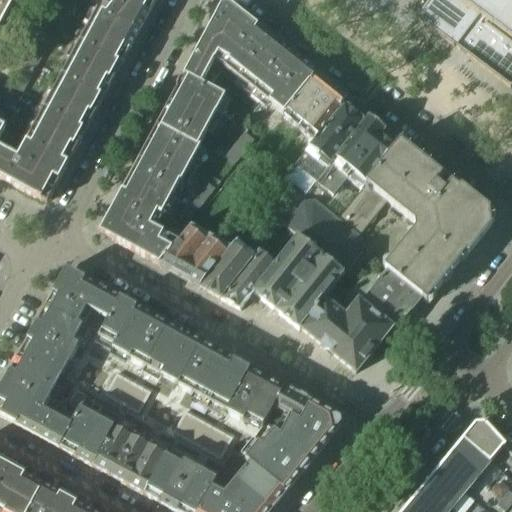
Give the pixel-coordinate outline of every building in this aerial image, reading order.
[(0,0),(0,26),(14,0),(0,0)] [(14,108),(57,29),(72,0),(44,0),(40,11),(50,16),(4,102),(14,108)] [(76,150),(157,0),(118,0),(105,17),(96,12),(34,127),(76,150)] [(511,0),(429,0),(415,19),(510,91),(511,88),(511,0)] [(223,69),(256,29),(228,7),(220,9),(184,76),(207,89),(211,84),(223,69)] [(238,81),(267,45),(271,41),(256,29),(223,69),(234,79),(225,91),(231,96),(241,84),(238,81)] [(283,118),(316,77),(271,41),(267,45),(238,81),(241,84),(283,118)] [(404,53),(400,58),(406,63),(410,58),(404,53)] [(197,149),(215,116),(224,99),(207,89),(184,76),(148,144),(190,167),(199,150),(197,149)] [(316,77),(283,118),(281,119),(313,145),(343,107),(344,108),(348,103),(316,77)] [(394,150),(380,139),(384,133),(367,119),(363,124),(344,108),(343,107),(313,145),(294,167),(332,198),(346,180),(361,192),(394,150)] [(0,151),(0,139),(5,131),(0,128),(0,180),(46,206),(76,150),(34,127),(17,160),(0,151)] [(234,167),(254,142),(244,134),(224,159),(234,167)] [(174,192),(178,183),(180,184),(190,167),(148,144),(112,211),(146,229),(155,212),(161,215),(166,205),(170,207),(177,193),(174,192)] [(344,276),(362,254),(359,251),(360,251),(359,243),(358,243),(361,240),(359,238),(368,226),(371,226),(373,225),(374,223),(375,220),(375,218),(386,204),(417,229),(384,270),(387,273),(417,298),(417,299),(421,302),(426,305),(465,256),(467,258),(491,228),(487,226),(487,216),(489,213),(460,189),(458,191),(399,144),(394,150),(361,192),(337,221),(314,202),(312,205),(311,205),(303,205),(303,206),(300,204),(298,206),(281,226),(344,276)] [(190,221),(214,191),(204,182),(180,213),(190,221)] [(281,226),(298,206),(280,192),(263,214),(280,228),(281,226)] [(177,244),(160,234),(155,242),(143,235),(146,229),(112,211),(101,230),(99,235),(104,238),(158,267),(177,244)] [(176,278),(221,223),(203,212),(190,229),(188,230),(177,244),(158,267),(176,278)] [(198,290),(242,235),(221,223),(176,278),(198,290)] [(252,261),(257,254),(261,249),(243,234),(242,235),(198,290),(219,301),(252,261)] [(296,241),(271,271),(252,295),(298,333),(299,331),(322,302),(341,277),(296,241)] [(252,295),(271,271),(268,268),(271,265),(257,254),(252,261),(219,301),(239,312),(252,295)] [(135,310),(101,291),(65,271),(53,294),(71,304),(62,319),(77,327),(81,319),(89,324),(85,331),(88,334),(84,340),(95,346),(95,345),(111,353),(135,310)] [(411,314),(421,302),(417,299),(417,298),(387,273),(380,282),(367,271),(349,295),(391,330),(391,331),(394,333),(410,314),(411,314)] [(41,413),(67,365),(76,348),(85,331),(77,327),(62,319),(71,304),(53,294),(0,390),(0,418),(15,426),(26,405),(41,413)] [(355,376),(391,331),(391,330),(349,295),(338,308),(331,303),(328,306),(322,302),(299,331),(320,348),(319,349),(330,358),(331,356),(355,376)] [(144,371),(167,327),(135,310),(111,353),(144,371)] [(176,389),(200,345),(167,327),(144,371),(176,389)] [(192,398),(216,354),(200,345),(176,389),(192,398)] [(224,416),(248,372),(216,354),(192,398),(224,416)] [(84,380),(225,458),(231,447),(91,369),(84,380)] [(282,390),(248,372),(224,416),(240,425),(244,418),(262,428),(264,425),(272,409),(282,390)] [(339,422),(295,398),(282,390),(272,409),(289,418),(329,441),(340,427),(339,422)] [(59,422),(41,413),(26,405),(15,426),(58,450),(75,421),(66,416),(62,417),(59,422)] [(124,411),(113,405),(108,414),(118,420),(124,411)] [(92,469),(113,431),(104,426),(106,422),(100,418),(97,422),(86,416),(88,412),(81,408),(75,421),(58,450),(92,469)] [(278,436),(289,418),(272,409),(264,425),(269,429),(257,446),(258,446),(261,448),(273,433),(278,436)] [(329,441),(289,418),(278,436),(310,463),(329,441)] [(251,443),(257,446),(269,429),(264,425),(262,428),(251,443)] [(483,426),(475,426),(463,441),(491,464),(504,448),(483,426)] [(143,497),(164,458),(154,453),(156,449),(150,445),(148,450),(137,444),(139,440),(133,436),(131,440),(121,435),(123,431),(116,427),(113,431),(92,469),(143,497)] [(310,463),(278,436),(273,433),(261,448),(298,479),(310,463)] [(298,479),(261,448),(258,446),(257,446),(251,443),(251,444),(244,440),(234,452),(245,460),(244,461),(286,493),(298,479)] [(491,464),(463,441),(450,457),(477,480),(480,477),(491,464)] [(286,493),(244,461),(231,451),(223,469),(273,509),(286,493)] [(200,511),(212,492),(216,483),(182,464),(180,467),(170,462),(172,458),(166,454),(164,458),(143,497),(170,511),(200,511)] [(477,480),(450,457),(437,472),(464,495),(477,480)] [(72,511),(76,505),(7,468),(0,481),(0,511),(72,511)] [(270,511),(273,509),(223,469),(216,483),(212,492),(227,497),(245,511),(270,511)] [(464,495),(437,472),(423,488),(451,511),(464,495)] [(480,477),(477,480),(492,492),(498,486),(487,477),(484,481),(480,477)] [(498,486),(492,492),(502,501),(508,493),(509,491),(502,486),(498,486)] [(450,511),(451,511),(423,488),(410,504),(419,511),(450,511)] [(245,511),(227,497),(212,492),(200,511),(245,511)] [(510,507),(511,504),(511,497),(508,493),(502,501),(510,507)] [(500,511),(505,511),(510,507),(502,501),(496,508),(500,511)]
